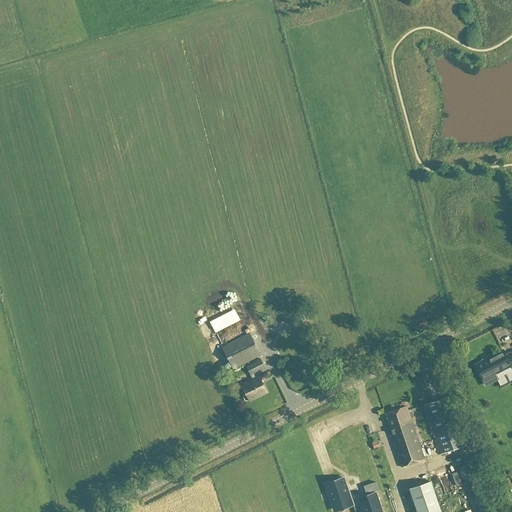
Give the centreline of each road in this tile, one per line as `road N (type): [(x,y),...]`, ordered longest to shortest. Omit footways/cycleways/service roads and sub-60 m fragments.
road 1 (unclassified): [(103,511),(511,302)]
road 2 (track): [(439,339),(499,511)]
